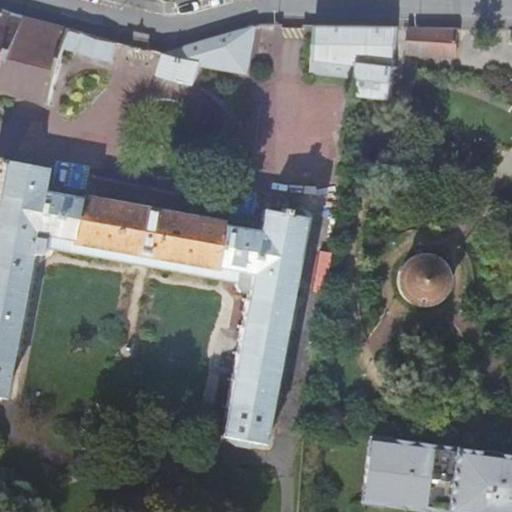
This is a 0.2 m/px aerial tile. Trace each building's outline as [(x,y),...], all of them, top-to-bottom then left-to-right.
[(65,47),(67,31),(13,17),(0,11),(0,90),(46,105),(65,47)] [(354,91),(359,91),(395,93),(396,65),(397,51),(397,43),(398,24),(319,21),(317,62),(355,64),(354,91)] [(461,27),(409,26),(408,53),(460,54),(461,27)] [(256,27),(166,55),(161,74),(195,84),(199,64),(248,72),(256,27)] [(116,44),(67,31),(65,47),(75,50),(75,53),(110,63),(116,44)] [(47,233),(55,235),(73,238),(219,264),(228,266),(236,267),(233,282),(235,284),(236,286),(239,289),(246,290),(220,433),(264,441),(305,217),(261,209),(257,228),(226,222),(81,196),(43,190),(47,169),(4,161),(0,183),(0,394),(6,396),(32,251),(37,252),(40,251),(44,248),(45,244),(47,233)] [(73,238),(55,235),(53,246),(226,277),(228,266),(219,264),(73,238)] [(446,273),(445,269),(442,264),(439,262),(435,258),(429,257),(423,255),(415,255),(408,259),(402,264),(400,269),(398,273),(397,279),(397,285),(399,289),(401,293),(404,297),(408,300),(412,303),(418,305),(423,305),(429,304),(435,301),(441,297),(444,292),(447,285),(447,278),(446,273)] [(375,437),(367,436),(364,456),(372,457),(375,437)] [(511,511),(511,456),(453,448),(432,445),(375,437),(372,457),(364,456),(360,483),(368,484),(365,504),(416,511),(511,511)] [(368,484),(360,483),(357,503),(365,504),(368,484)]
